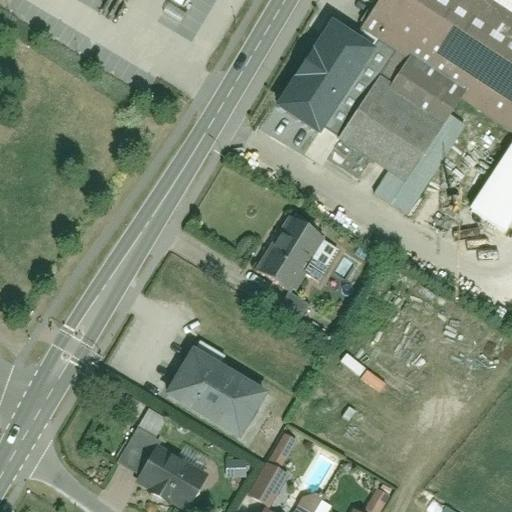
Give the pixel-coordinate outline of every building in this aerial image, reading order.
[(511,0),(387,0),(367,32),(399,52),(466,95),(511,124),(511,0)] [(365,55),(324,28),(270,109),(310,136),(365,55)] [(466,95),(399,52),(341,141),(409,184),(466,95)] [(511,148),(480,198),(511,218),(511,148)] [(330,244),(291,218),(259,271),(298,295),(330,244)] [(278,310),(298,316),(302,303),(283,296),(278,310)] [(198,350),(169,398),(245,444),(274,396),(198,350)] [(143,411),(137,432),(157,438),(163,417),(143,411)] [(284,438),(274,465),(282,468),(292,441),(284,438)] [(191,511),(211,479),(162,450),(141,487),(182,511),(191,511)] [(367,511),(379,511),(386,498),(376,494),(367,511)]
